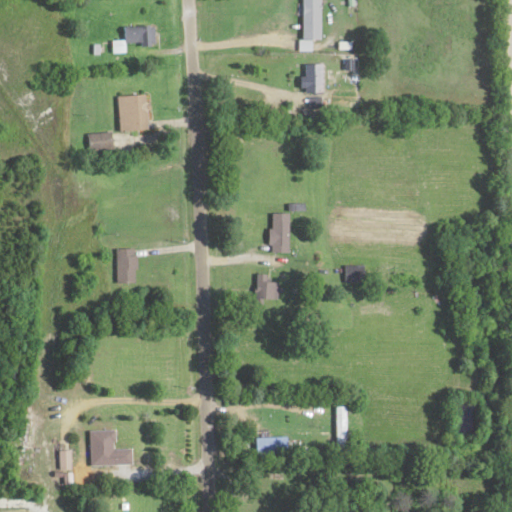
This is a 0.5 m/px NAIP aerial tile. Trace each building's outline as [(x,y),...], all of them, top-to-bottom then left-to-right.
[(318,0),(298,0),(299,37),(319,37),(318,0)] [(108,40),(108,51),(121,51),(121,45),(151,43),(150,25),(118,27),(119,40),(108,40)] [(297,90),(321,90),(321,62),(301,62),(301,75),(297,75),(297,90)] [(114,95),(116,130),(146,128),(143,93),(114,95)] [(84,131),(84,148),(110,148),(110,131),(84,131)] [(285,250),(285,212),(266,212),(266,250),(285,250)] [(135,247),(114,247),(114,281),(135,281),(135,247)] [(359,264),(340,264),(340,280),(359,280),(359,264)] [(253,297),(276,297),(276,279),(268,279),(268,273),(253,273),(253,297)] [(129,446),(111,446),(111,428),(86,428),(86,462),(129,462),(129,446)] [(283,452),(283,435),(250,435),(250,452),(283,452)]
